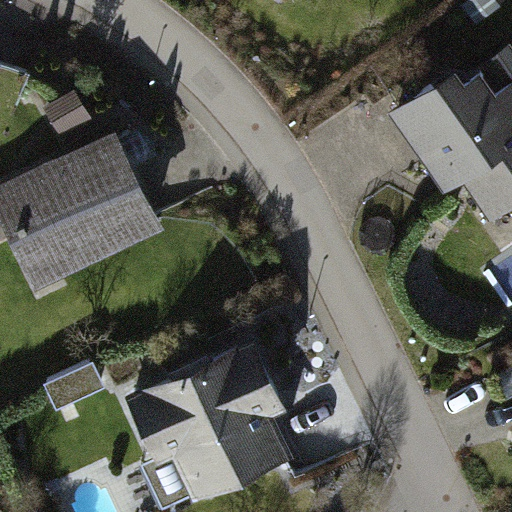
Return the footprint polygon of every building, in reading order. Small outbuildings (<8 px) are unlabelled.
[(491,0),(469,0),(459,8),(472,25),(496,6),(491,0)] [(452,57),(379,109),(438,190),(460,174),(485,209),(511,189),(511,60),(508,54),(470,81),(452,57)] [(64,85),(37,106),(61,137),(88,117),(64,85)] [(113,127),(0,179),(0,236),(8,233),(29,279),(157,219),(113,127)] [(253,330),(119,394),(155,469),(168,463),(187,500),(293,449),(272,406),(286,399),(253,330)] [(91,348),(34,375),(41,389),(50,408),(107,381),(91,348)]
